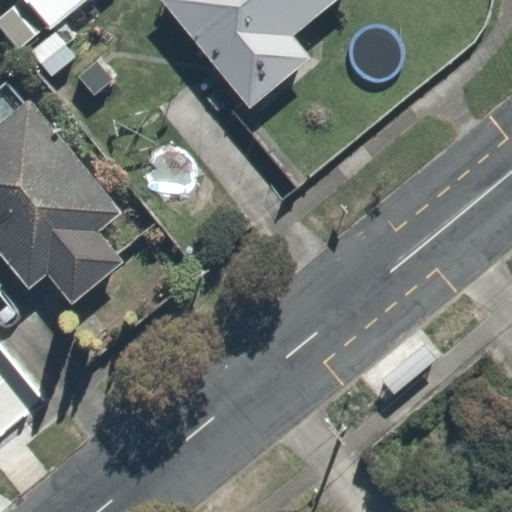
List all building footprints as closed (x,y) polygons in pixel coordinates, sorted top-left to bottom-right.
[(36,0),(56,23),(83,0),(36,0)] [(176,0),(268,104),(328,52),(307,28),(338,0),(176,0)] [(286,188),(188,82),(167,101),(183,118),(128,169),(210,258),(286,188)] [(0,108),(0,235),(30,267),(50,249),(94,295),(136,255),(93,210),(111,193),(15,94),(0,108)] [(57,328),(25,289),(0,308),(0,339),(16,360),(57,328)]
